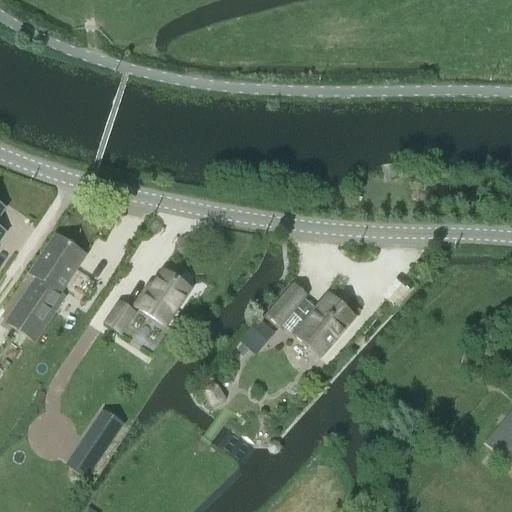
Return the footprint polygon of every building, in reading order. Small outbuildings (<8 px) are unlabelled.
[(6,327),(34,345),(64,299),(59,296),(83,258),(56,240),(31,278),(36,282),(6,327)] [(136,310),(163,328),(188,293),(164,276),(153,292),(149,290),(136,310)] [(328,298),(313,316),(301,305),(306,300),(293,289),(267,319),(279,330),(291,315),(304,326),(293,339),(319,361),(354,321),(328,298)] [(106,328),(118,336),(132,315),(120,307),(106,328)] [(465,356),(458,373),(482,382),(488,365),(465,356)] [(101,412),(64,467),(87,483),(124,428),(101,412)] [(511,470),(511,415),(485,447),(511,470)]
